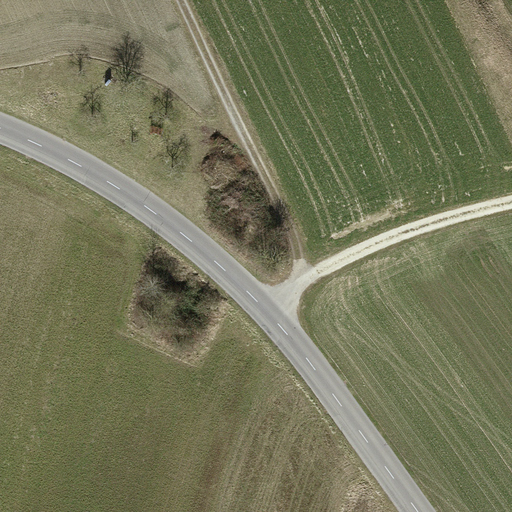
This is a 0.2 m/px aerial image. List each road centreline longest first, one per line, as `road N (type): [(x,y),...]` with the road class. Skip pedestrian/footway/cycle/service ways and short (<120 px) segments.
road 1 (tertiary): [(416,511),(269,311),(199,246),(115,186),(0,132)]
road 2 (track): [(310,276),(180,0)]
road 3 (track): [(269,311),(310,276),(511,204)]
road 4 (track): [(257,300),(204,344),(145,511)]
